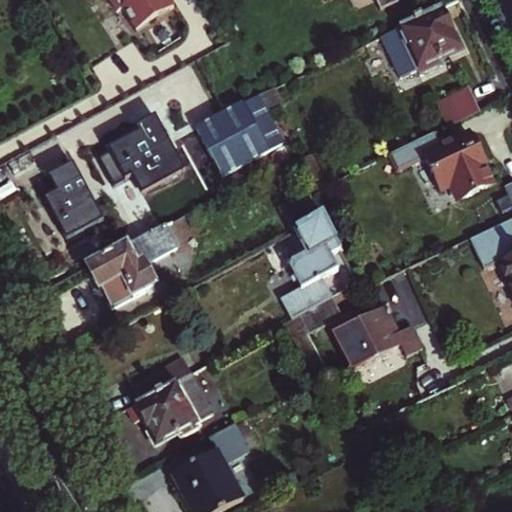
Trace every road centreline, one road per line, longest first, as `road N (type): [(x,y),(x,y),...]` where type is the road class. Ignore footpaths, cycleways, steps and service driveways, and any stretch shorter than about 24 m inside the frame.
road 1 (primary): [(90,511),(0,345)]
road 2 (primary): [(0,401),(59,511)]
